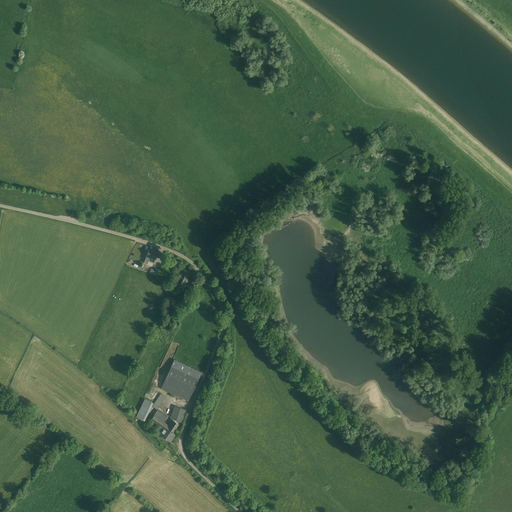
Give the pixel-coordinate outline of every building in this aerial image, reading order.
[(158,253),(149,249),(147,255),(145,259),(149,260),(151,257),(155,259),(158,253)] [(191,272),(182,268),(174,284),(183,289),(191,272)] [(202,372),(174,360),(161,388),(188,401),(202,372)] [(161,394),(157,399),(162,402),(166,397),(161,394)] [(151,403),(144,399),(136,417),(144,421),(149,410),(148,410),(151,403)] [(157,399),(152,406),(157,409),(162,402),(157,399)] [(186,412),(176,407),(171,419),(181,425),(186,412)] [(167,424),(154,415),(151,419),(163,428),(164,429),(167,424)] [(167,424),(164,429),(163,428),(159,434),(163,436),(171,441),(176,434),(175,433),(181,425),(171,419),(167,424)]
